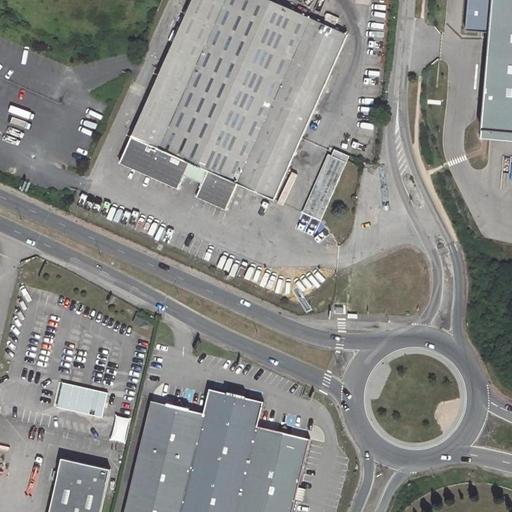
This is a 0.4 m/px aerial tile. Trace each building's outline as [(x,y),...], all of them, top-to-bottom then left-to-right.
[(275,198),(346,31),(293,8),(273,0),(191,0),(122,163),(182,189),(193,163),(210,170),(199,196),(229,209),(240,183),(275,198)] [(488,0),(464,0),(461,34),(486,36),(488,0)] [(511,136),(511,0),(488,0),(486,36),(477,133),(511,136)] [(324,219),(351,153),(333,145),(306,211),(324,219)] [(149,322),(136,317),(134,324),(146,329),(149,322)] [(106,392),(61,381),(59,394),(56,406),(102,417),(106,392)] [(150,402),(123,511),(290,511),(293,500),(296,488),(307,439),(302,438),(256,427),(261,403),(209,391),(203,414),(150,402)] [(111,439),(123,442),(129,418),(116,415),(111,439)] [(60,459),(48,511),(99,511),(109,470),(60,459)] [(301,502),(304,490),(296,488),(293,500),(301,502)]
